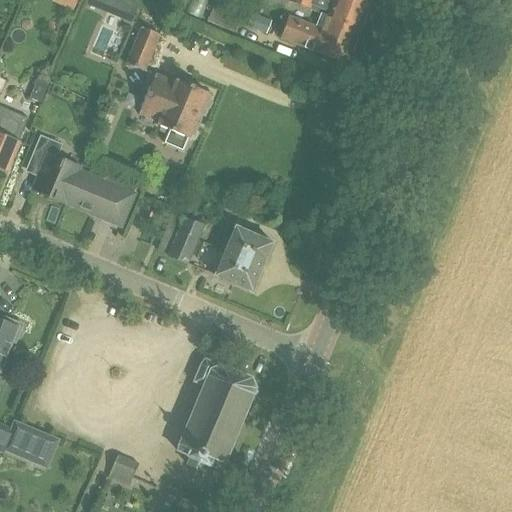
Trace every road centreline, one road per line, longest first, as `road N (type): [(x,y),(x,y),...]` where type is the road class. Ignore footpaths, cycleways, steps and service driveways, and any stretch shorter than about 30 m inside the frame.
road 1 (secondary): [(315,357),(449,0)]
road 2 (residential): [(315,357),(0,226)]
road 3 (secondary): [(248,511),(315,357)]
